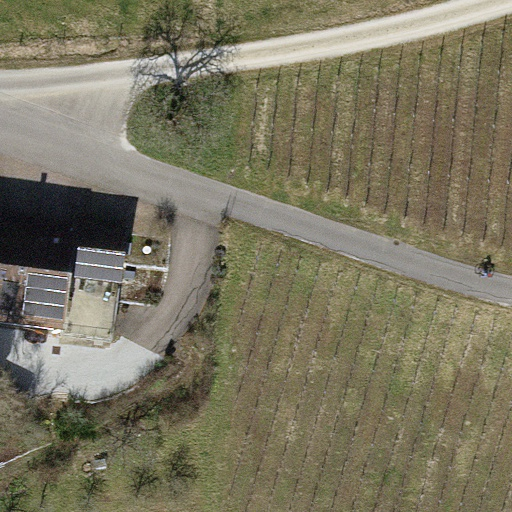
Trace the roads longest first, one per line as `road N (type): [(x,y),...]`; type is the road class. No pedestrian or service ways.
road 1 (unclassified): [(0,122),(199,194),(511,288)]
road 2 (track): [(7,125),(56,82),(317,46),(504,0)]
